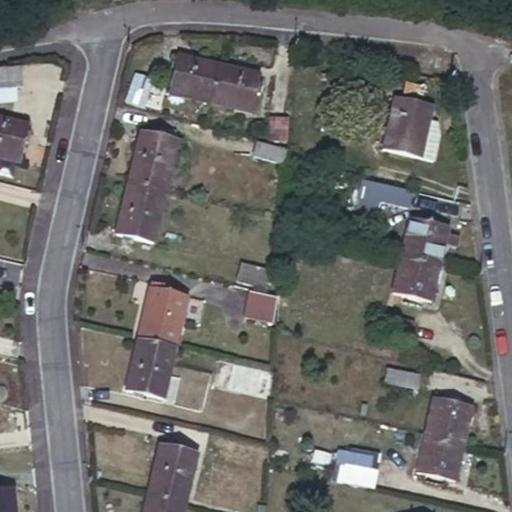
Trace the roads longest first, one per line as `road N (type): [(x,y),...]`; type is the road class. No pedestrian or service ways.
road 1 (residential): [(511,371),(469,47),(230,3),(109,20)]
road 2 (residential): [(109,20),(49,293),(69,511)]
